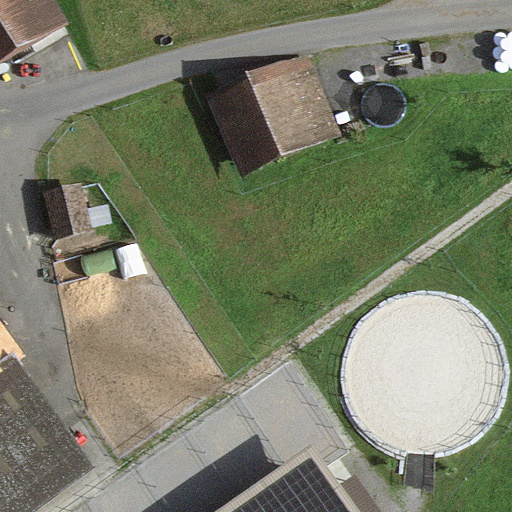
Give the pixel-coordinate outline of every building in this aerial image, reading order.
[(0,0),(0,71),(66,33),(46,0),(0,0)] [(343,134),(308,58),(209,103),(244,179),(343,134)] [(90,237),(78,189),(44,197),(55,246),(90,237)] [(0,338),(0,511),(41,511),(89,477),(4,364),(14,357),(0,338)] [(354,511),(312,451),(224,511),(354,511)]
